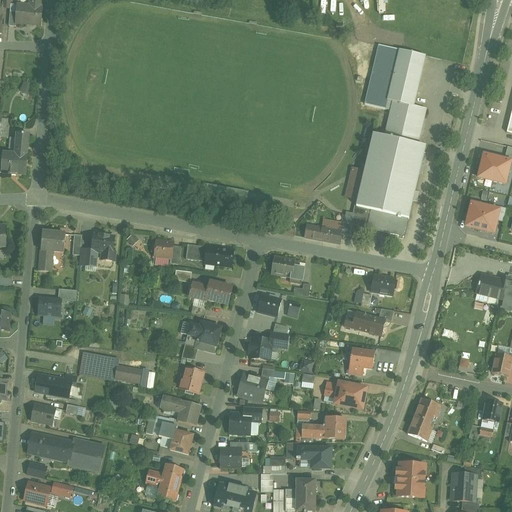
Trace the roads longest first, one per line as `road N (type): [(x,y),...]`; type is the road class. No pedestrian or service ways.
road 1 (residential): [(189,511),(259,241)]
road 2 (residential): [(35,198),(259,241)]
road 3 (secondary): [(489,39),(442,234)]
road 4 (residential): [(259,241),(433,271)]
road 5 (secondary): [(409,369),(350,511)]
road 6 (residential): [(49,46),(35,198)]
road 7 (residential): [(23,344),(35,198)]
